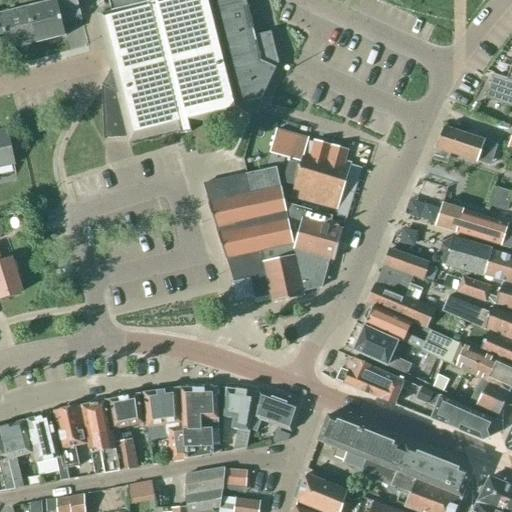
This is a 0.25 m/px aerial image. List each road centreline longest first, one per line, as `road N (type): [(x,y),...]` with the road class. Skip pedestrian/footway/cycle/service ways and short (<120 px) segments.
road 1 (residential): [(298,388),(314,345),(342,311),(451,69)]
road 2 (tertiary): [(0,364),(99,341),(165,345),(213,353),(298,388)]
road 3 (residential): [(0,503),(151,470),(292,464)]
road 4 (tertiary): [(484,461),(316,395)]
road 5 (residential): [(0,89),(97,65),(81,0)]
road 6 (residential): [(451,69),(307,0)]
road 7 (residential): [(0,406),(93,385),(143,385)]
